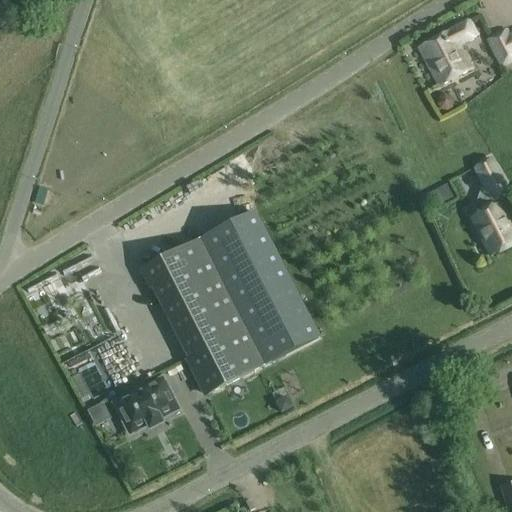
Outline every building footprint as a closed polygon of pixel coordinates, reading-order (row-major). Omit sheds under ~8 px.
[(473,70),(461,46),(478,37),(471,23),(458,30),(457,29),(419,49),(439,88),(473,70)] [(508,31),(489,41),(503,67),(511,62),(511,37),(511,38),(508,31)] [(436,100),(442,111),(454,104),(448,93),(436,100)] [(492,161),(476,169),(486,189),(494,205),(498,203),(510,197),(492,161)] [(511,245),(511,230),(498,203),(494,205),(486,189),(482,191),(477,202),(484,215),(473,220),(492,256),(511,245)] [(253,214),(143,271),(206,396),(317,339),(253,214)] [(77,367),(68,373),(81,397),(91,391),(77,367)] [(162,381),(114,405),(130,436),(147,426),(150,431),(162,425),(160,420),(178,411),(162,381)] [(511,511),(511,484),(501,488),(507,511),(511,511)]
